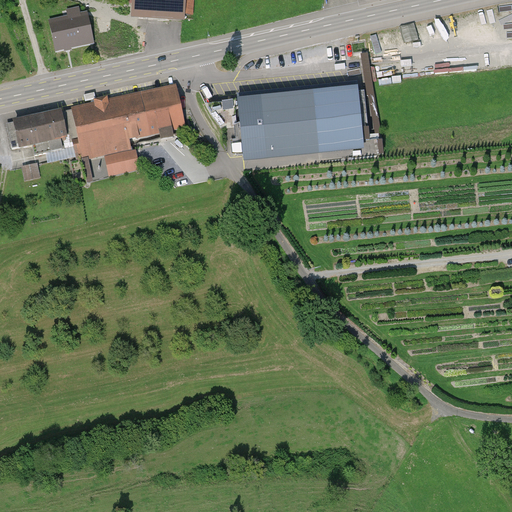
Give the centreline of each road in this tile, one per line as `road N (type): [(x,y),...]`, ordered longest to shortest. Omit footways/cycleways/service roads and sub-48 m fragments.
road 1 (track): [(179,60),(196,116),(322,300),(424,394),(472,416),(511,420)]
road 2 (residential): [(196,56),(204,73),(233,77),(511,48)]
road 3 (primary): [(196,56),(444,0)]
road 4 (track): [(305,277),(511,258)]
road 5 (primary): [(0,98),(196,56)]
